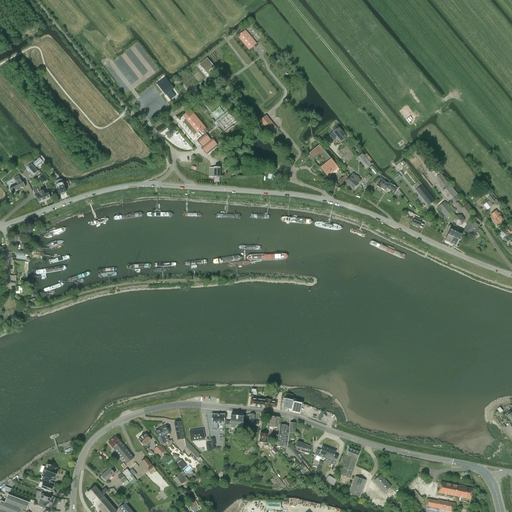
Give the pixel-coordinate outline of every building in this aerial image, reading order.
[(238,36),(249,50),(256,44),(245,31),(238,36)] [(209,71),(214,67),(207,58),(199,64),(209,76),(211,74),(209,71)] [(166,77),(158,84),(167,95),(167,94),(172,100),(177,95),(172,90),(175,88),(166,77)] [(188,112),(183,116),(186,119),(197,133),(200,131),(202,133),(206,129),(204,127),(193,114),(191,111),(190,110),(188,112)] [(228,111),(215,122),(223,131),(236,121),(228,111)] [(259,121),(270,135),(277,129),(266,116),(259,121)] [(333,132),(329,135),(333,139),(337,136),(338,138),(340,141),(341,140),(342,142),(347,137),(338,127),(337,126),(332,130),(333,132)] [(211,140),(206,134),(197,141),(202,147),(201,148),(206,154),(218,145),(212,138),(211,140)] [(320,168),(328,177),(339,168),(332,159),(324,149),(320,145),(309,154),(312,159),(313,160),(320,155),(326,162),(319,167),(320,168)] [(358,157),(367,168),(371,165),(362,154),(358,157)] [(33,163),(36,167),(43,162),(39,158),(33,163)] [(31,164),(28,167),(34,174),(38,171),(34,167),(31,164)] [(220,168),(214,168),(210,168),(209,177),(214,177),(220,177),(220,168)] [(460,198),(457,194),(445,180),(439,171),(434,175),(436,177),(442,183),(445,188),(442,191),(450,200),(451,199),(454,203),(460,198)] [(349,178),(346,182),(353,189),(357,185),(360,181),(353,174),(349,178)] [(38,178),(43,184),(47,180),(41,175),(38,178)] [(26,187),(23,182),(22,183),(19,176),(14,178),(17,185),(17,186),(16,184),(10,188),(10,189),(9,189),(12,194),(16,192),(26,187)] [(381,179),(376,186),(380,188),(380,187),(385,190),(386,188),(394,192),(396,189),(392,186),(393,185),(389,183),(388,184),(381,179)] [(57,189),(56,189),(56,191),(57,190),(59,194),(66,192),(65,190),(64,186),(63,184),(63,183),(61,183),(60,183),(58,184),(57,185),(56,186),(56,187),(57,189)] [(415,190),(428,206),(434,201),(422,185),(415,190)] [(50,198),(49,195),(52,194),(51,192),(45,195),(43,191),(39,193),(34,195),(36,199),(37,198),(39,202),(50,198)] [(499,203),(496,199),(495,200),(491,195),(487,198),(492,203),(494,201),(497,205),(499,203)] [(449,204),(447,203),(446,203),(445,202),(438,207),(447,219),(454,213),(452,211),(454,209),(450,205),(448,206),(448,205),(449,204)] [(116,215),(114,216),(114,217),(114,218),(114,219),(115,220),(116,220),(140,217),(143,214),(142,212),(140,211),(127,213),(116,215)] [(498,224),(503,220),(500,216),(501,215),(499,212),(498,213),(496,211),(490,215),(498,224)] [(456,216),(453,221),(456,225),(462,225),(464,220),(461,215),(456,216)] [(108,217),(106,218),(87,222),(85,224),(85,226),(88,228),(106,223),(109,222),(111,220),(111,219),(110,218),(108,217)] [(413,220),(411,224),(419,228),(421,224),(418,222),(419,219),(414,217),(413,220)] [(469,220),(464,231),(474,236),(479,225),(469,220)] [(314,225),(316,226),(335,230),(339,230),(342,228),(342,227),(340,225),(337,224),(329,223),(316,221),(315,222),(314,225)] [(63,227),(59,227),(50,231),(48,233),(47,235),(46,236),(52,237),(56,235),(64,230),(64,229),(63,227)] [(349,228),(347,235),(366,240),(367,234),(366,233),(364,232),(360,230),(356,229),(349,228)] [(450,243),(456,232),(450,229),(444,241),(450,243)] [(499,234),(506,243),(510,239),(506,235),(506,236),(502,231),(499,234)] [(456,232),(450,243),(456,246),(462,235),(456,232)] [(404,255),(400,252),(372,240),(370,240),(368,241),(368,242),(368,243),(370,245),(399,258),(402,259),(404,257),(404,256),(404,255)] [(69,258),(69,257),(69,256),(68,255),(67,255),(50,259),(49,260),(48,261),(48,263),(49,264),(51,264),(68,259),(69,258)] [(65,266),(64,266),(39,270),(37,271),(37,273),(37,275),(40,275),(65,271),(67,269),(68,268),(66,266),(65,266)] [(89,271),(83,272),(70,277),(67,279),(67,280),(67,281),(70,282),(72,281),(88,275),(90,274),(90,273),(90,272),(90,271),(89,271)] [(64,281),(62,281),(44,287),(43,288),(43,290),(43,291),(45,292),(63,286),(64,284),(66,282),(65,281),(64,281)] [(269,407),(271,407),(271,406),(276,407),(276,401),(271,401),(271,400),(266,399),(266,400),(251,398),(250,404),(257,405),(257,406),(260,406),(260,405),(265,406),(269,407)] [(284,398),(283,407),(282,407),(288,409),(289,411),(291,412),(294,399),(292,398),(292,400),(284,398)] [(294,399),(291,412),(299,414),(302,403),(295,402),(296,399),(294,399)] [(250,413),(248,423),(251,424),(251,425),(255,425),(255,424),(258,425),(259,421),(255,421),(255,423),(253,423),(255,414),(250,413)] [(212,414),(212,423),(212,429),(217,429),(217,423),(225,423),(225,414),(212,414)] [(242,431),(243,416),(230,415),(230,422),(226,421),(225,427),(229,428),(229,433),(234,433),(234,430),(242,431)] [(271,416),(269,427),(268,434),(272,434),(273,427),(278,428),(279,417),(271,416)] [(181,421),(174,423),(178,440),(184,439),(181,421)] [(161,444),(166,442),(168,441),(169,440),(166,434),(169,433),(166,426),(162,428),(162,429),(159,430),(155,431),(158,438),(161,444)] [(191,441),(201,440),(205,439),(203,429),(189,431),(191,441)] [(260,433),(259,441),(264,442),(264,444),(266,445),(266,442),(268,434),(264,433),(262,432),(262,433),(260,433)] [(151,440),(151,439),(146,433),(138,439),(144,446),(151,440)] [(126,464),(134,458),(116,436),(108,442),(126,464)] [(196,458),(199,456),(200,455),(185,439),(184,439),(185,445),(184,446),(196,458)] [(309,453),(311,446),(305,444),(302,443),(297,441),(296,446),(298,447),(297,450),(309,453)] [(159,445),(154,449),(159,454),(162,452),(162,453),(164,451),(159,445)] [(317,449),(315,454),(326,459),(329,449),(322,446),(320,450),(317,449)] [(347,455),(345,461),(354,465),(356,459),(357,459),(359,452),(348,448),(346,455),(347,455)] [(329,449),(326,459),(336,462),(338,457),(334,455),(336,451),(329,449)] [(142,450),(137,453),(136,454),(140,459),(145,455),(142,450)] [(146,467),(151,464),(146,457),(141,461),(146,467)] [(354,465),(345,461),(340,475),(350,478),(354,465)] [(136,462),(129,467),(135,474),(142,469),(136,462)] [(42,466),(40,471),(43,473),(42,475),(44,476),(42,480),(49,482),(51,479),(52,480),(53,477),(55,477),(57,471),(56,471),(57,468),(51,465),(50,464),(49,465),(46,464),(46,466),(45,466),(45,467),(42,466)] [(101,475),(106,480),(114,473),(110,468),(101,475)] [(130,481),(134,478),(127,468),(122,472),(130,481)] [(145,488),(152,483),(144,471),(136,477),(145,488)] [(127,480),(121,473),(117,477),(123,483),(127,480)] [(173,479),(179,486),(186,480),(180,473),(173,479)] [(384,492),(391,487),(380,474),(373,480),(384,492)] [(326,481),(333,485),(336,480),(328,476),(326,481)] [(365,480),(355,476),(349,493),(359,497),(362,488),(364,483),(365,480)] [(40,491),(42,492),(49,494),(50,492),(51,492),(53,486),(43,482),(41,488),(40,491)] [(441,482),(439,493),(470,499),(472,489),(463,487),(463,486),(459,485),(459,486),(441,482)] [(87,494),(97,506),(101,510),(99,511),(115,511),(117,511),(102,494),(103,493),(104,494),(108,491),(105,488),(100,492),(95,486),(87,494)] [(415,490),(411,493),(417,501),(418,500),(420,502),(423,499),(415,490)] [(52,495),(49,494),(42,492),(40,498),(39,501),(48,504),(49,501),(50,502),(52,495)] [(5,502),(22,509),(26,511),(29,502),(8,494),(5,502)] [(428,499),(425,511),(452,511),(454,503),(437,500),(437,501),(428,499)] [(0,502),(0,509),(6,511),(20,511),(22,509),(5,502),(1,501),(0,502)] [(189,505),(191,510),(198,506),(196,501),(189,505)] [(266,501),(266,509),(280,510),(281,502),(266,501)] [(122,511),(132,511),(125,503),(119,508),(122,511)]
